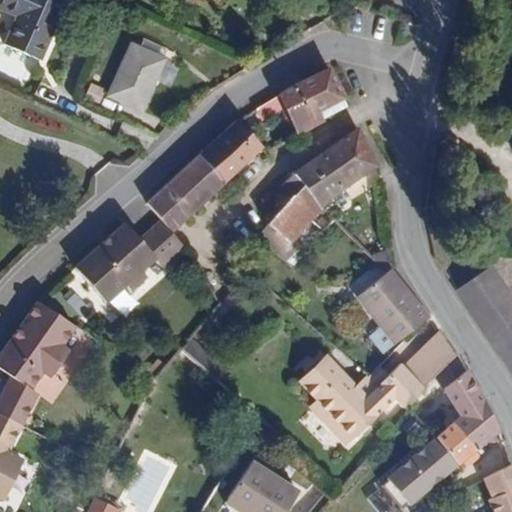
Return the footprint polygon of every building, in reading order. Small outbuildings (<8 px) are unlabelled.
[(37,59),(61,0),(0,0),(0,7),(16,14),(4,45),(37,59)] [(459,75),(467,44),(453,41),(445,70),(459,75)] [(138,110),(162,58),(130,44),(106,96),(138,110)] [(316,111),(341,96),(326,65),(277,93),(296,132),(320,119),(316,111)] [(221,182),(260,145),(237,118),(197,153),(221,182)] [(317,206),(335,191),(375,164),(356,126),(292,170),(278,183),(270,196),(280,204),(255,235),(285,261),(295,249),(288,242),(317,206)] [(169,230),(221,182),(197,153),(145,201),(159,218),(163,224),(169,230)] [(140,242),(163,224),(159,218),(135,236),(140,242)] [(136,268),(151,256),(158,265),(181,247),(177,242),(180,240),(169,230),(163,224),(140,242),(135,236),(122,219),(85,247),(69,261),(98,298),(119,281),(124,288),(142,274),(136,268)] [(511,295),(489,263),(455,287),(511,372),(511,295)] [(427,314),(389,266),(355,294),(379,324),(367,332),(380,351),(427,314)] [(0,420),(19,430),(35,398),(28,394),(40,376),(48,382),(66,355),(59,350),(72,328),(33,304),(0,355),(0,373),(9,380),(0,397),(0,420)] [(432,374),(455,354),(440,332),(404,363),(422,383),(432,374)] [(223,372),(198,350),(200,348),(189,337),(180,348),(216,379),(223,372)] [(466,371),(455,354),(432,374),(441,388),(466,371)] [(153,380),(165,365),(158,360),(145,375),(153,380)] [(399,402),(422,383),(404,363),(402,360),(386,372),(382,376),(374,367),(366,375),(351,388),(325,360),(300,382),(315,400),(311,402),(346,441),(375,416),(373,413),(392,396),(399,402)] [(386,372),(378,363),(374,367),(382,376),(386,372)] [(441,388),(432,374),(422,383),(399,402),(406,409),(421,422),(434,433),(450,420),(457,414),(441,388)] [(421,422),(406,409),(400,416),(413,428),(421,422)] [(21,465),(5,457),(19,430),(0,420),(0,504),(1,505),(21,465)] [(473,448),(450,420),(434,433),(432,435),(454,464),(473,448)] [(454,464),(432,435),(434,433),(421,422),(413,428),(401,439),(420,460),(402,474),(413,490),(436,479),(454,464)] [(511,511),(511,469),(509,462),(481,475),(489,495),(486,497),(491,511),(511,511)] [(287,511),(300,491),(258,466),(233,507),(241,511),(287,511)] [(117,511),(120,506),(107,499),(102,502),(92,497),(84,511),(117,511)] [(453,511),(465,507),(458,497),(445,502),(448,511),(453,511)]
